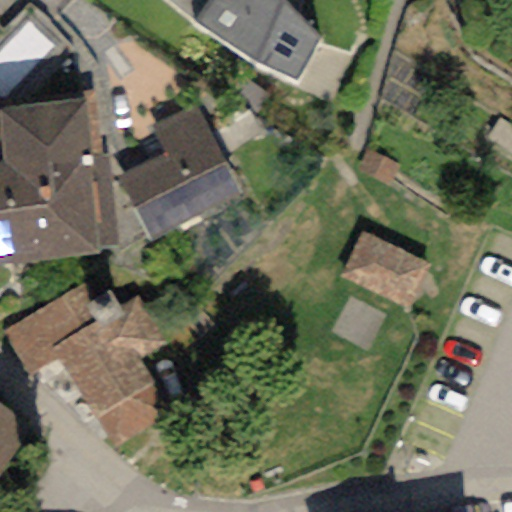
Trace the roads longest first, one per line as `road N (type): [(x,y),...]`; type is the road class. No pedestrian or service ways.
road 1 (residential): [(511,486),(338,511)]
road 2 (residential): [(87,463),(0,380)]
